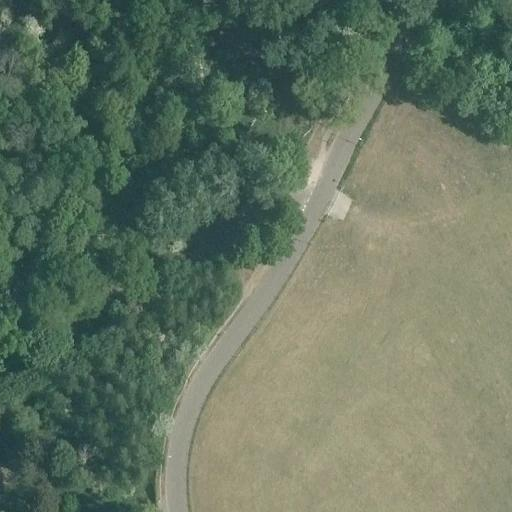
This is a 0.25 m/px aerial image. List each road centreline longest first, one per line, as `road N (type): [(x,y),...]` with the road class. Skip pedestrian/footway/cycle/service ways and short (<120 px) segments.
road 1 (unclassified): [(0,355),(210,247),(272,204),(320,199)]
road 2 (unclassified): [(176,511),(177,450),(197,395),(320,199)]
road 3 (unclassified): [(320,199),(390,63),(436,0)]
